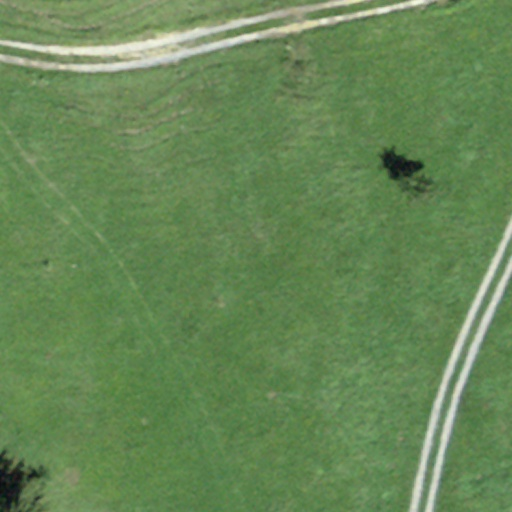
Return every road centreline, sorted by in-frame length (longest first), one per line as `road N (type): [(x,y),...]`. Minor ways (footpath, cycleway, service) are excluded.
road 1 (track): [(390,0),(108,58),(0,49)]
road 2 (track): [(418,511),(453,379),(511,242)]
